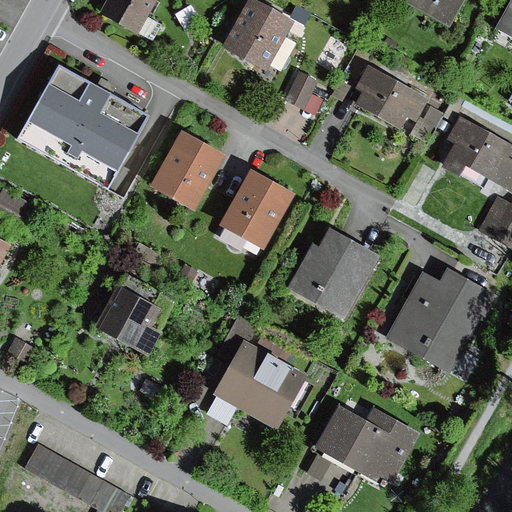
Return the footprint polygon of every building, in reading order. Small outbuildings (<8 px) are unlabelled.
[(157,0),(107,0),(99,16),(151,44),(160,27),(146,20),(157,0)] [(464,0),(401,0),(400,2),(448,29),(464,0)] [(511,0),(509,0),(491,34),(511,45),(511,0)] [(292,27),(245,3),(220,52),(265,76),(269,69),(277,73),(283,71),(290,63),(288,56),(294,44),(285,40),(292,27)] [(296,8),(289,21),(303,27),(309,15),(296,8)] [(387,38),(382,46),(392,52),(396,44),(387,38)] [(149,116),(58,67),(19,139),(109,188),(149,116)] [(427,103),(366,69),(353,92),(361,96),(354,109),(396,132),(402,121),(413,127),(427,103)] [(298,76),(284,103),(302,112),(310,96),(315,84),(298,76)] [(339,83),(331,97),(341,103),(349,88),(339,83)] [(310,96),(302,112),(316,118),(323,102),(310,96)] [(419,120),(410,137),(423,145),(433,128),(419,120)] [(511,189),(511,148),(465,125),(447,161),(510,193),(511,189)] [(198,206),(228,151),(185,128),(155,182),(198,206)] [(298,190),(254,166),(224,222),(268,245),(298,190)] [(4,188),(0,196),(0,220),(17,229),(31,202),(4,188)] [(511,208),(496,200),(478,231),(511,250),(511,208)] [(382,252),(335,226),(324,246),(316,241),(291,285),(347,316),(382,252)] [(0,233),(0,268),(15,241),(0,233)] [(141,242),(134,255),(157,268),(164,255),(141,242)] [(200,270),(187,263),(180,275),(193,283),(200,270)] [(444,282),(426,272),(390,337),(451,371),(481,318),(485,320),(500,294),(452,268),(444,282)] [(163,303),(123,281),(99,322),(153,352),(166,329),(152,321),(163,303)] [(218,352),(235,361),(247,339),(256,322),(239,313),(218,352)] [(17,337),(8,352),(28,363),(37,348),(17,337)] [(309,373),(247,339),(235,361),(218,392),(280,426),(309,373)] [(372,417),(342,401),(317,447),(383,483),(386,478),(394,482),(421,431),(377,407),(372,417)] [(110,511),(123,511),(133,494),(49,448),(36,472),(110,511)]
